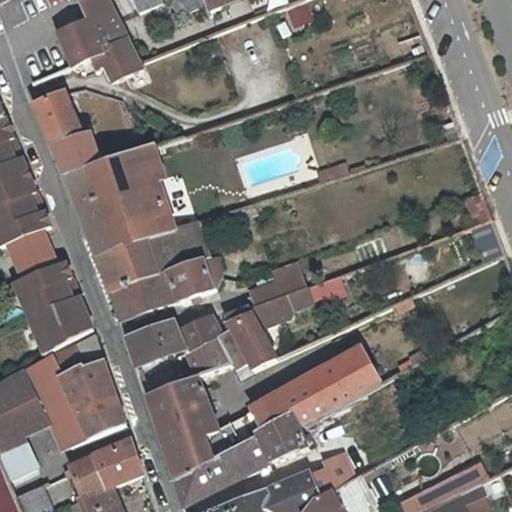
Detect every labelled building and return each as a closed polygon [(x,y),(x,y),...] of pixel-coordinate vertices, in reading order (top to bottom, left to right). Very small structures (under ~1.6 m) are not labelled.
[(122,24),(109,0),(87,0),(85,1),(95,20),(60,36),(76,66),(102,54),(116,81),(147,69),(143,62),(122,24)] [(166,5),(163,0),(136,0),(143,15),(166,5)] [(182,18),(208,6),(205,0),(177,0),(175,1),(182,18)] [(232,0),(205,0),(208,6),(210,10),(232,0)] [(310,5),(289,13),(297,32),(317,24),(310,5)] [(56,145),(84,134),(66,90),(38,107),(54,146),(56,145)] [(0,94),(0,120),(9,115),(0,94)] [(0,120),(0,167),(27,156),(9,115),(0,120)] [(92,131),(84,134),(56,145),(67,176),(70,175),(104,164),(92,131)] [(135,144),(138,153),(146,150),(143,141),(135,144)] [(70,175),(81,203),(161,177),(156,147),(146,150),(138,153),(104,164),(70,175)] [(0,208),(42,190),(27,156),(0,167),(0,208)] [(324,183),(351,177),(349,167),(321,172),(324,183)] [(178,233),(163,183),(161,177),(81,203),(103,257),(178,233)] [(174,179),(163,183),(178,233),(181,232),(189,229),(174,179)] [(46,200),(42,190),(0,208),(0,233),(5,246),(14,243),(47,228),(56,225),(46,200)] [(189,229),(181,232),(192,265),(208,260),(209,260),(214,259),(199,226),(189,229)] [(54,246),(47,228),(14,243),(21,259),(28,278),(62,265),(54,246)] [(103,257),(115,290),(171,272),(192,265),(181,232),(178,233),(103,257)] [(221,257),(214,259),(209,260),(220,288),(226,277),(221,257)] [(277,268),(284,285),(288,297),(292,295),(314,287),(319,285),(309,257),(277,268)] [(220,288),(209,260),(208,260),(192,265),(171,272),(182,301),(220,288)] [(62,265),(28,278),(19,282),(32,315),(84,295),(70,261),(62,265)] [(182,301),(171,272),(115,290),(127,321),(182,301)] [(347,276),(319,285),(314,287),(318,298),(328,294),(337,298),(353,292),(347,276)] [(288,297),(284,285),(259,294),(261,301),(263,306),(276,301),(288,297)] [(314,299),(318,298),(314,287),(292,295),(288,297),(276,301),(263,306),(258,307),(256,308),(232,317),(238,331),(257,369),(281,359),(272,340),(266,328),(296,316),(300,310),(315,304),(314,299)] [(97,329),(84,295),(32,315),(48,354),(97,329)] [(395,307),(398,313),(418,304),(415,298),(395,307)] [(190,347),(201,377),(202,379),(238,364),(226,338),(217,318),(192,328),(184,332),(181,323),(133,340),(141,365),(190,347)] [(238,364),(202,379),(213,407),(160,422),(178,476),(296,416),(302,429),(310,424),(383,384),(365,351),(250,414),(238,378),(257,369),(238,331),(226,338),(238,364)] [(78,346),(86,363),(105,354),(99,335),(78,346)] [(92,440),(66,379),(89,369),(86,363),(78,346),(2,386),(26,430),(52,418),(49,411),(54,409),(65,443),(74,447),(92,440)] [(90,370),(89,369),(66,379),(92,440),(130,426),(109,363),(90,370)] [(213,407),(202,379),(201,377),(151,397),(160,422),(213,407)] [(17,446),(26,430),(2,386),(0,387),(0,454),(14,486),(39,475),(29,455),(17,446)] [(312,449),(302,429),(296,416),(178,476),(188,506),(274,464),(312,449)] [(95,459),(112,497),(118,494),(115,484),(147,475),(136,443),(95,459)] [(24,511),(18,496),(14,486),(0,454),(0,511),(24,511)] [(330,466),(342,488),(357,479),(346,458),(330,466)] [(124,511),(119,498),(118,494),(112,497),(95,459),(73,468),(84,498),(81,499),(86,511),(124,511)] [(330,474),(316,480),(323,498),(332,494),(342,488),(330,466),(327,467),(330,474)] [(313,473),(239,503),(242,511),(313,511),(323,498),(316,480),(313,473)] [(342,488),(332,494),(336,501),(349,494),(363,486),(358,478),(357,479),(342,488)] [(432,509),(425,511),(482,511),(492,508),(481,484),(432,509)] [(55,511),(47,486),(18,496),(24,511),(55,511)] [(358,511),(349,494),(336,501),(341,511),(358,511)] [(425,494),(386,511),(425,511),(432,509),(425,494)] [(242,511),(239,503),(217,511),(242,511)]
